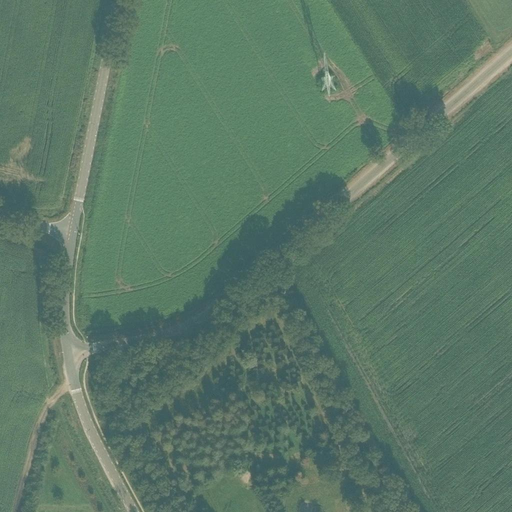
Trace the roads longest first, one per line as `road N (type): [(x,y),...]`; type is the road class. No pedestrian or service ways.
road 1 (unclassified): [(68,356),(150,339),(216,308),(511,53)]
road 2 (unclassified): [(72,233),(117,0)]
road 3 (unclassified): [(133,511),(80,404),(68,356)]
road 4 (track): [(74,382),(55,394),(36,427),(16,511)]
road 5 (unclassified): [(68,356),(72,233)]
